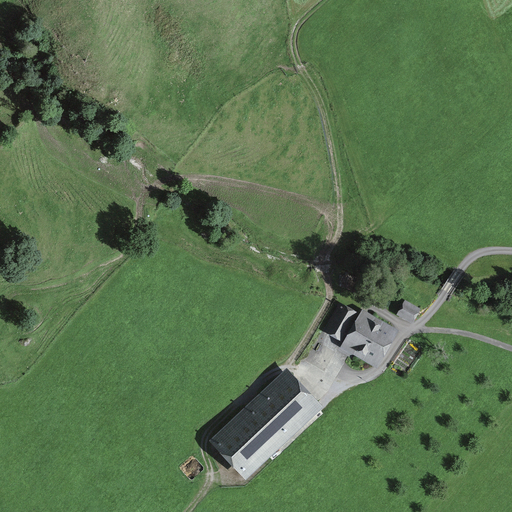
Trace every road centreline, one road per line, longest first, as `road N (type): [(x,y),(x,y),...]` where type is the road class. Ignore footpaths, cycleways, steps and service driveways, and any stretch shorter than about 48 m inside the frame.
road 1 (track): [(189,511),(208,479),(208,432),(263,379),(289,366),(329,300),(324,262),(338,234),(336,170),(327,121),(293,41),(322,0)]
road 2 (track): [(511,250),(469,259),(373,373),(336,376),(289,366)]
